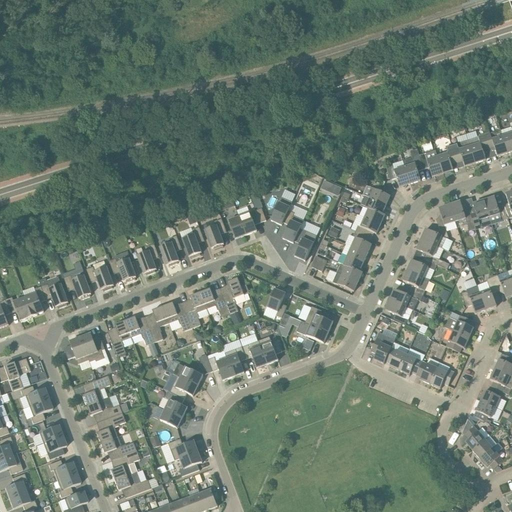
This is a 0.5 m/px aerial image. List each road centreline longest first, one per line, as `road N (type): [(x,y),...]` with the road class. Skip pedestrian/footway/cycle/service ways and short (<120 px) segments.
road 1 (tertiary): [(0,195),(511,31)]
road 2 (residential): [(46,349),(56,327),(240,260),(365,312)]
road 3 (residential): [(230,511),(235,501),(213,436),(220,411),(243,392),(347,349)]
road 4 (residential): [(365,312),(419,203),(511,172)]
road 5 (residential): [(106,511),(46,349)]
